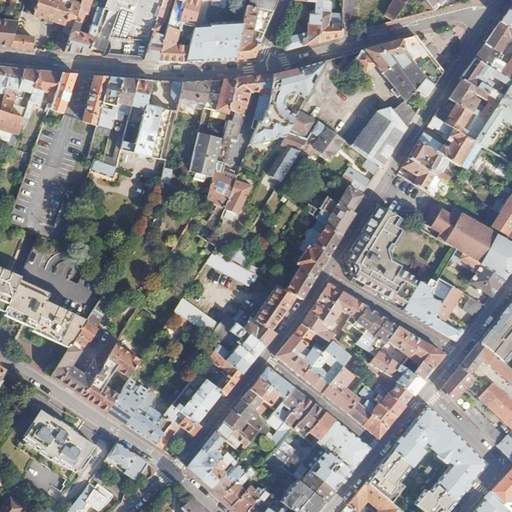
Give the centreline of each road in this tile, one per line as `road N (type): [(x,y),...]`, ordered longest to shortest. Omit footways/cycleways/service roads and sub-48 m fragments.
road 1 (residential): [(321,277),(491,6)]
road 2 (residential): [(261,66),(183,72),(0,56)]
road 3 (residential): [(491,6),(261,66)]
road 4 (residential): [(170,469),(0,361)]
road 5 (residential): [(425,393),(502,470),(465,511)]
road 6 (residential): [(321,277),(457,354)]
road 7 (residential): [(380,447),(260,362)]
road 8 (residential): [(170,469),(260,362)]
